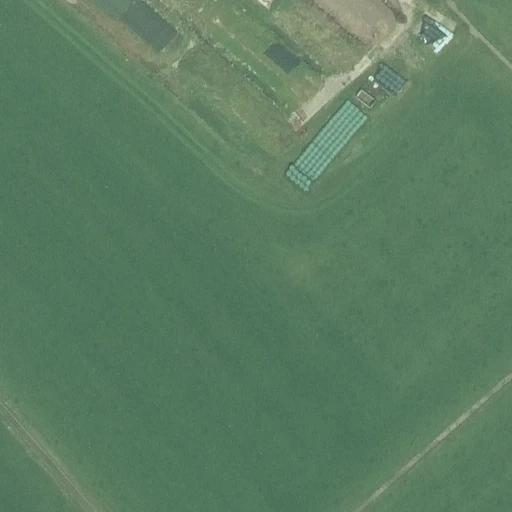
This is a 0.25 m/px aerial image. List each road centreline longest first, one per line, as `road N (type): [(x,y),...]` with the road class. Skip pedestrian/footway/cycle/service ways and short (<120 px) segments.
road 1 (track): [(511,374),(355,511)]
road 2 (track): [(0,408),(89,511)]
